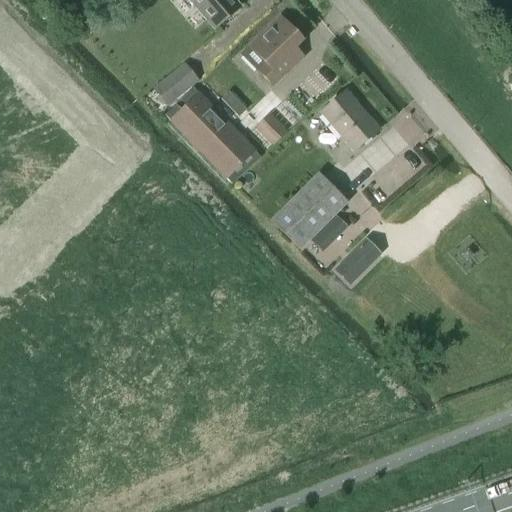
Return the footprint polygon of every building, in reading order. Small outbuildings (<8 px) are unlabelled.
[(189,0),(215,30),(240,8),(233,0),(189,0)] [(94,2),(79,2),(79,15),(94,15),(94,2)] [(240,56),(257,72),(272,87),(296,63),(303,57),(295,48),(302,41),(295,34),(279,18),(249,48),(240,56)] [(183,64),(151,90),(166,108),(197,83),(183,64)] [(197,93),(166,122),(218,174),(224,180),(229,185),(260,159),(255,152),(197,93)] [(228,93),(220,100),(238,118),(245,111),(228,93)] [(321,114),(353,152),(378,132),(346,93),(321,114)] [(287,132),(269,114),(253,130),(271,148),(287,132)] [(317,174),(270,221),(300,250),(347,204),(317,174)] [(334,217),(322,229),(334,240),(345,229),(334,217)] [(365,240),(333,271),(348,287),(380,255),(365,240)] [(467,250),(460,255),(466,262),(472,256),(467,250)]
